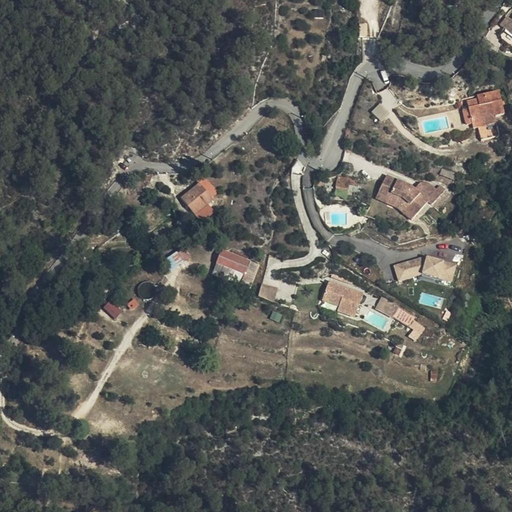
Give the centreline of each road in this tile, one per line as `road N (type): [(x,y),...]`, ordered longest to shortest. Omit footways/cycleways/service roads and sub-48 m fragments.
road 1 (residential): [(131,167),(202,162),(278,101),(298,117),(304,159),(328,159),(366,68),(450,70),(498,0)]
road 2 (track): [(0,434),(42,445),(67,432),(165,287)]
